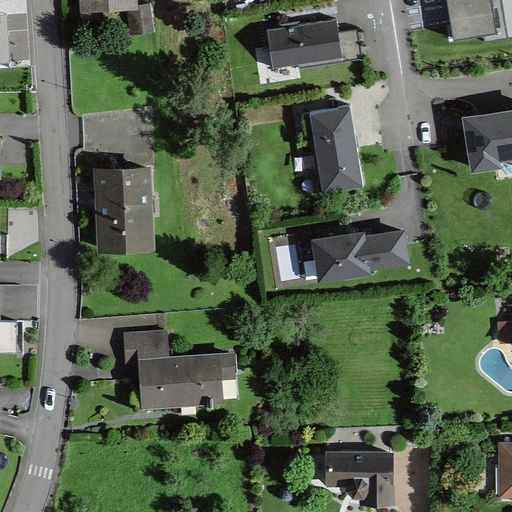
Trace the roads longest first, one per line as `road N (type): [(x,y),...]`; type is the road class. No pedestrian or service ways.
road 1 (residential): [(25,511),(45,444),(62,271),(44,0)]
road 2 (residential): [(390,0),(412,133)]
